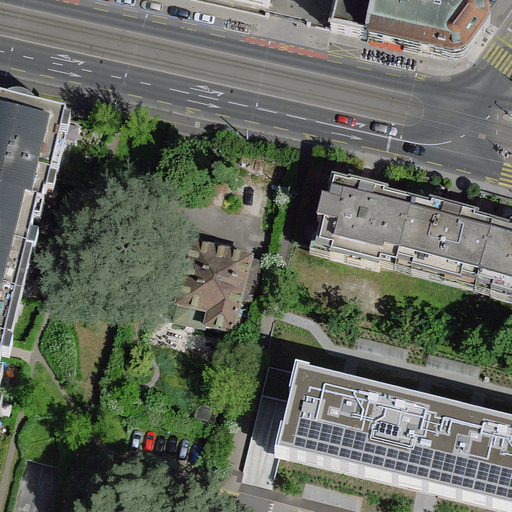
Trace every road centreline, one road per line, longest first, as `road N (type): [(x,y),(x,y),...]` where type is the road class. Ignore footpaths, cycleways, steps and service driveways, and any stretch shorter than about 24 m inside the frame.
road 1 (secondary): [(0,51),(453,157)]
road 2 (secondary): [(472,96),(38,0)]
